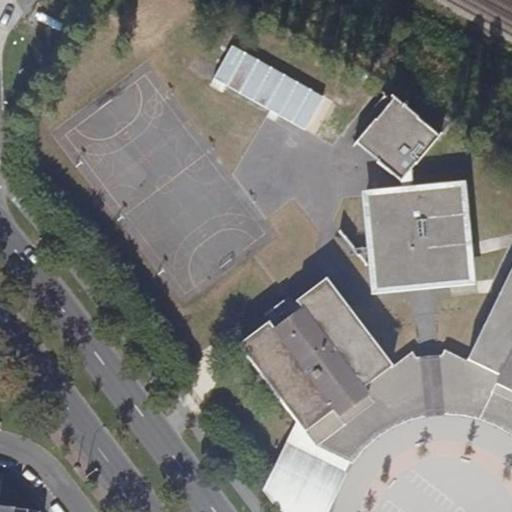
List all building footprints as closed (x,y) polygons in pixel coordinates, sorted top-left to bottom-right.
[(401,184),(402,193),(366,196),(374,287),(407,285),(406,275),(432,273),(433,282),(466,280),(458,188),(425,191),(425,198),(413,199),(412,192),(411,174),(440,140),(396,101),(357,145),(401,184)] [(425,191),(412,192),(413,199),(425,198),(425,191)] [(498,376),(511,382),(511,267),(468,361),(447,351),(441,357),(437,357),(439,387),(439,390),(445,390),(445,385),(455,385),(464,386),(480,389),(484,380),(492,380),(495,379),(498,376)] [(407,285),(433,282),(432,273),(406,275),(407,285)] [(426,392),(422,358),(416,359),(412,354),(394,368),(326,280),(297,302),(301,307),(273,329),(268,324),(239,346),(300,426),(307,434),(363,391),(373,391),(379,389),(384,388),(385,396),(397,390),(407,388),(420,386),(420,392),(426,392)] [(511,382),(498,376),(495,379),(492,380),(484,380),(480,389),(464,386),(455,385),(445,385),(445,390),(439,390),(439,387),(437,357),(422,358),(426,392),(420,392),(420,386),(407,388),(397,390),(385,396),(384,388),(379,389),(373,391),(363,391),(307,434),(300,426),(263,493),(277,511),(326,511),(353,465),(368,447),(377,440),(387,432),(397,426),(408,422),(419,419),(430,416),(445,414),(458,414),(470,416),(481,419),(491,423),(504,430),(511,436),(511,382)]
